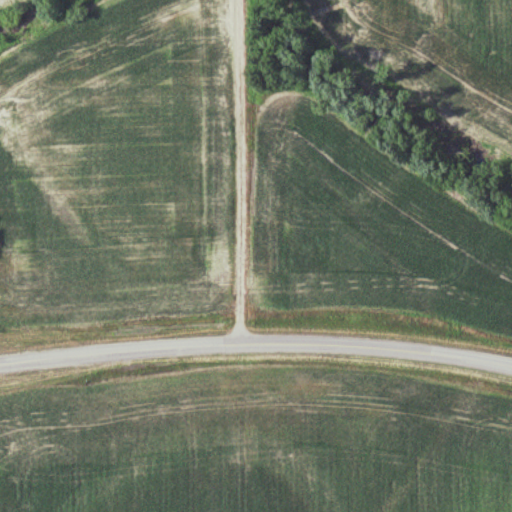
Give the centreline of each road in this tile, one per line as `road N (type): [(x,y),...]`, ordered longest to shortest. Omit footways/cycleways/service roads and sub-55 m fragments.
road 1 (tertiary): [(0,367),(298,347),(511,368)]
road 2 (track): [(246,348),(239,0)]
